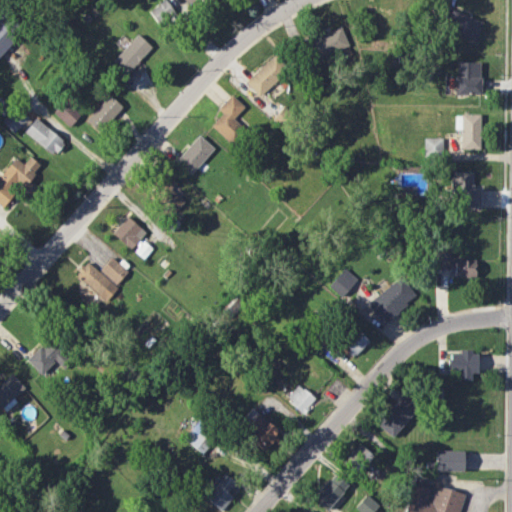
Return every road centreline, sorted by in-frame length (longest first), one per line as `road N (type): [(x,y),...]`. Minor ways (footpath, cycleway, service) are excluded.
road 1 (residential): [(0,305),(218,66),(298,0)]
road 2 (residential): [(257,511),(414,338),(451,322),(511,314)]
